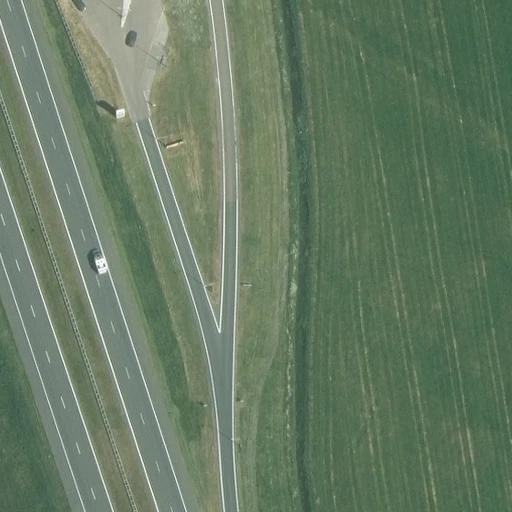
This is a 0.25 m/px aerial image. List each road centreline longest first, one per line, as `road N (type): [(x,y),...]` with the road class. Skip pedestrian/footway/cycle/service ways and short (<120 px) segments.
road 1 (motorway): [(172,511),(6,0)]
road 2 (motorway): [(0,208),(100,511)]
road 3 (motorway): [(230,511),(220,373)]
